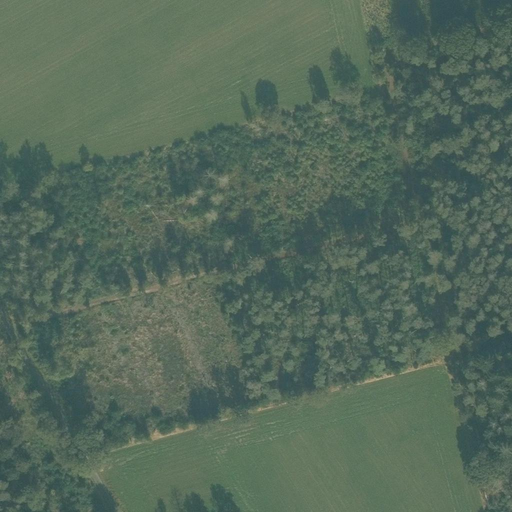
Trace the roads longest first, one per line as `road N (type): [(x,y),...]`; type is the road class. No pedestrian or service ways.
road 1 (track): [(7,328),(423,220)]
road 2 (track): [(423,220),(384,58),(511,22)]
road 3 (unclassified): [(0,315),(115,511)]
road 4 (track): [(423,220),(458,358),(441,368)]
